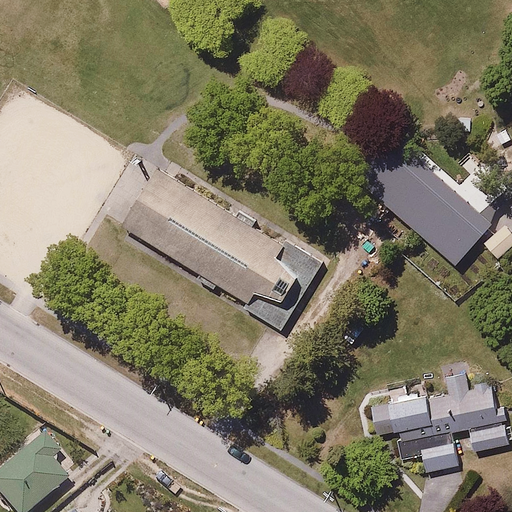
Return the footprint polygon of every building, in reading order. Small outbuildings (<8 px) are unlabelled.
[(494,218),(403,139),(367,181),(457,260),(494,218)] [(284,239),(160,164),(126,221),(250,295),(245,305),(283,327),(325,257),(287,234),(284,239)] [(511,222),(507,217),(484,236),(500,255),(511,244),(511,222)] [(391,397),(374,400),(380,432),(396,429),(402,458),(422,454),(425,472),(464,464),(457,430),(469,428),(474,453),(511,446),(511,439),(506,405),(498,407),(494,387),(430,398),(427,380),(389,387),(391,397)] [(25,511),(69,476),(55,459),(65,450),(45,426),(0,463),(0,488),(19,511),(25,511)] [(86,511),(79,503),(67,511),(86,511)]
